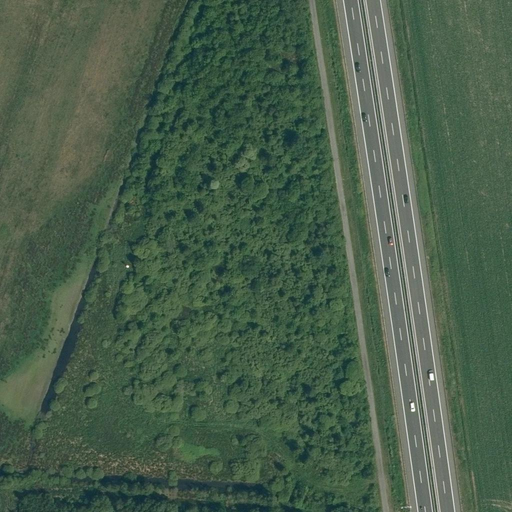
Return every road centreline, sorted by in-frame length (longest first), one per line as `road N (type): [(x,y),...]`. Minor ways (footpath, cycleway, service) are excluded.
road 1 (motorway): [(447,511),(372,0)]
road 2 (motorway): [(349,0),(424,511)]
road 3 (track): [(314,0),(387,511)]
